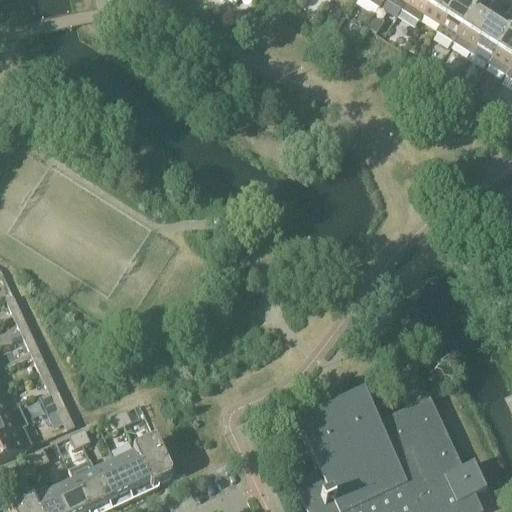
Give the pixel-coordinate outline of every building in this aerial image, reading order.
[(359,0),(378,12),(383,5),(384,4),(386,0),(359,0)] [(386,0),(384,4),(400,14),(409,0),(386,0)] [(409,0),(400,14),(418,25),(423,16),(433,0),(409,0)] [(433,0),(423,16),(440,27),(457,1),(456,0),(433,0)] [(440,27),(435,36),(452,47),(481,0),(470,0),(466,7),(457,1),(440,27)] [(481,0),(452,47),(469,58),(492,23),(483,17),(493,0),(481,0)] [(492,23),(469,58),(486,69),(511,28),(511,10),(501,28),(492,23)] [(511,28),(486,69),(504,80),(511,66),(511,28)] [(18,313),(12,300),(4,304),(10,317),(18,313)] [(22,342),(30,338),(24,326),(16,329),(22,342)] [(30,338),(22,342),(28,354),(36,351),(30,338)] [(47,375),(41,362),(33,366),(39,379),(47,375)] [(47,375),(39,379),(45,391),(53,387),(47,375)] [(480,511),(474,499),(486,493),(473,466),(461,472),(429,402),(377,427),(362,395),(295,426),(318,475),(292,487),(303,511),(480,511)] [(65,412),(59,400),(51,403),(57,416),(65,412)] [(65,412),(57,416),(62,428),(70,424),(65,412)] [(125,414),(117,418),(123,431),(131,427),(125,414)] [(0,441),(16,435),(7,416),(0,419),(0,441)] [(117,418),(110,421),(116,434),(123,431),(117,418)] [(16,435),(0,441),(0,465),(32,450),(23,431),(16,435)] [(83,433),(76,437),(82,450),(90,447),(83,433)] [(76,437),(68,441),(74,454),(82,450),(76,437)] [(133,452),(151,491),(169,482),(171,477),(155,442),(133,452)] [(134,457),(114,466),(132,504),(146,498),(145,493),(151,491),(133,452),(132,453),(134,457)] [(48,466),(42,453),(34,456),(41,469),(48,466)] [(34,456),(27,460),(33,473),(41,469),(34,456)] [(0,488),(20,479),(14,466),(0,472),(0,488)] [(94,475),(110,510),(116,507),(119,510),(132,504),(114,466),(94,475)] [(94,475),(73,485),(85,511),(105,511),(110,510),(94,475)] [(85,511),(73,485),(52,494),(60,511),(85,511)] [(31,500),(30,501),(35,511),(60,511),(52,494),(33,504),(31,500)] [(35,511),(30,501),(8,511),(9,511),(35,511)]
